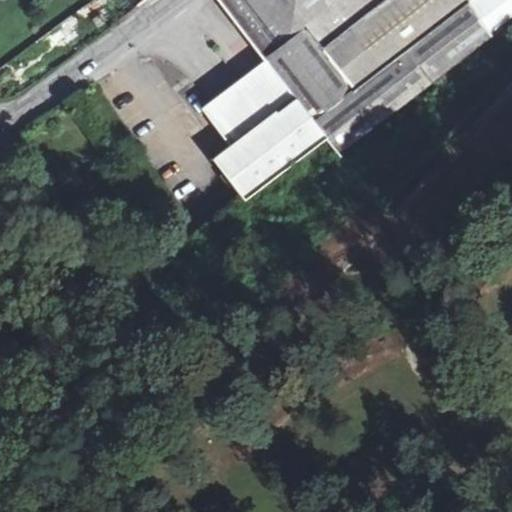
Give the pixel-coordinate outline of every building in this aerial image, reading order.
[(502,29),(474,3),(471,0),(466,0),(448,15),(451,21),(391,69),(359,95),(337,67),(318,42),(337,28),(339,32),(380,0),(221,0),(276,70),(298,99),(333,145),(343,157),(344,159),(504,31),(502,29)] [(511,21),(511,0),(477,0),(474,3),(502,29),(511,21)] [(207,124),(228,152),(298,99),(276,70),(207,124)] [(217,160),(250,202),(287,176),(333,145),(298,99),(228,152),(217,160)] [(445,328),(450,338),(469,328),(462,318),(445,328)]
